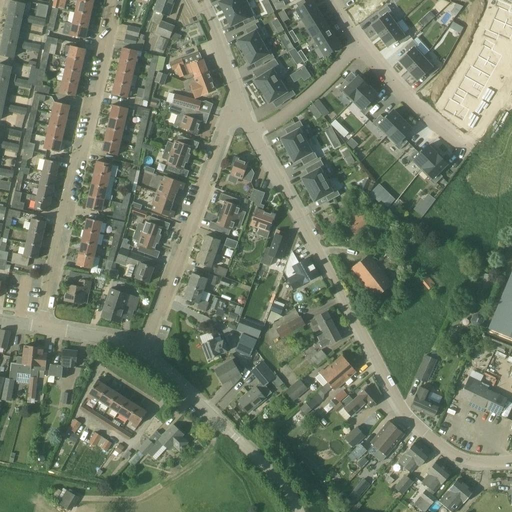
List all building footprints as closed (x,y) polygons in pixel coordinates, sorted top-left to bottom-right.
[(90,15),(93,4),(77,0),(75,12),(90,15)] [(169,16),(174,0),(157,0),(153,11),(169,16)] [(225,14),(241,6),(237,0),(223,0),(219,2),(225,14)] [(265,0),(261,2),(268,16),(274,13),(267,0),(265,0)] [(296,9),(302,19),(317,9),(310,0),(306,3),(303,0),(302,0),(296,4),(298,8),(296,9)] [(276,10),(285,6),(282,1),(279,3),(274,5),(276,10)] [(8,15),(22,18),(24,5),(10,2),(8,15)] [(500,8),(495,21),(511,27),(511,13),(509,12),(511,7),(501,2),(499,8),(500,8)] [(35,15),(46,18),(48,6),(38,3),(35,15)] [(378,34),(396,22),(388,12),(390,10),(386,5),(376,12),(380,17),(371,24),(378,34)] [(225,14),(231,26),(242,20),(244,26),(255,20),(252,15),(247,18),(241,6),(225,14)] [(56,20),(59,8),(52,7),(50,18),(56,20)] [(302,19),(307,28),(323,19),(317,9),(302,19)] [(277,13),(282,22),(288,19),(283,10),(277,13)] [(88,27),(90,15),(75,12),(72,24),(88,27)] [(434,17),(430,12),(425,16),(430,21),(434,17)] [(19,31),(22,18),(8,15),(5,28),(19,31)] [(53,32),(56,20),(50,18),(47,30),(53,32)] [(307,28),(305,29),(311,39),(313,38),(313,37),(328,28),(323,19),(307,28)] [(161,21),(156,33),(170,39),(175,26),(161,21)] [(511,36),(511,27),(495,21),(490,33),(488,32),(486,38),(497,42),(499,37),(510,41),(511,36)] [(403,32),(396,22),(378,34),(386,45),(396,38),(400,43),(409,36),(405,30),(403,32)] [(85,39),(88,27),(72,24),(69,35),(85,39)] [(244,52),(264,41),(258,30),(255,24),(245,30),(248,35),(238,41),(238,42),(236,43),(240,50),(242,49),(244,52)] [(135,46),(135,45),(140,29),(127,25),(123,43),(131,45),(135,46)] [(16,44),(19,31),(5,28),(2,41),(16,44)] [(328,28),(313,37),(313,38),(316,42),(312,44),(315,50),(319,47),(334,37),(328,28)] [(287,52),(288,52),(294,49),(286,34),(279,38),(287,52)] [(43,52),(49,53),(51,44),(57,46),(58,39),(47,37),(43,52)] [(160,37),(156,47),(163,50),(167,39),(160,37)] [(319,47),(325,56),(340,47),(334,37),(319,47)] [(407,69),(423,54),(414,45),(416,44),(411,38),(403,47),(407,51),(398,59),(407,69)] [(483,47),(478,57),(496,68),(502,57),(492,51),(495,46),(485,40),(481,46),(483,47)] [(0,54),(13,57),(16,44),(2,41),(0,51),(0,54)] [(270,52),(264,41),(244,52),(246,56),(244,57),(248,64),(250,63),(250,64),(261,58),(264,63),(274,57),(271,52),(270,52)] [(67,58),(83,61),(86,49),(70,46),(70,47),(65,45),(64,50),(69,51),(67,58)] [(143,47),(135,45),(135,46),(131,45),(130,50),(122,48),(120,60),(135,63),(137,56),(141,57),(143,47)] [(292,57),(298,53),(297,53),(294,49),(288,52),(292,57)] [(47,65),(49,53),(43,52),(40,64),(47,65)] [(431,63),(423,54),(407,69),(416,78),(425,70),(429,75),(438,67),(433,62),(431,63)] [(156,68),(159,56),(158,56),(152,55),(149,67),(156,68)] [(158,72),(162,73),(165,58),(159,56),(156,68),(155,71),(158,72)] [(472,68),(491,78),(496,68),(478,57),(472,68)] [(80,73),(83,61),(67,58),(65,69),(80,73)] [(193,73),(194,77),(208,72),(202,59),(185,65),(182,58),(169,63),(172,70),(177,68),(180,77),(193,73)] [(262,91),(281,79),(275,69),(279,66),(275,59),(263,67),(267,73),(253,81),(258,89),(260,88),(262,91)] [(132,75),(135,63),(120,60),(117,71),(132,75)] [(44,77),(47,65),(40,64),(38,75),(44,77)] [(0,78),(8,81),(15,82),(15,79),(16,75),(10,74),(11,67),(0,65),(0,78)] [(304,66),(289,76),(294,82),(301,78),(303,81),(310,76),(304,66)] [(155,71),(156,68),(149,67),(147,78),(153,80),(155,71)] [(466,78),(485,89),(491,78),(472,68),(466,78)] [(78,84),(80,73),(65,69),(62,81),(78,84)] [(130,86),(132,75),(117,71),(114,83),(130,86)] [(167,75),(162,73),(158,72),(154,82),(163,85),(167,75)] [(208,72),(194,77),(197,83),(190,85),(195,97),(201,95),(214,90),(208,72)] [(42,86),(44,77),(38,75),(35,87),(34,91),(49,95),(50,88),(42,86)] [(352,102),(367,86),(364,83),(366,81),(360,76),(359,77),(358,76),(350,85),(345,81),(337,89),(342,94),(343,93),(352,102)] [(485,89),(464,77),(457,89),(454,95),(464,101),(467,95),(478,101),(485,89)] [(0,92),(6,94),(8,81),(0,78),(0,92)] [(150,91),(153,80),(147,78),(144,90),(150,91)] [(288,90),(281,79),(262,91),(264,95),(263,96),(267,104),(279,96),(283,103),(295,95),(291,88),(288,90)] [(75,96),(78,84),(62,81),(59,93),(75,96)] [(127,98),(130,86),(114,83),(112,95),(127,98)] [(370,89),(367,86),(352,102),(360,111),(364,116),(373,108),(368,103),(377,95),(376,94),(377,92),(372,87),(370,89)] [(146,107),(150,91),(144,90),(142,98),(136,97),(134,104),(146,107)] [(31,109),(37,110),(39,101),(44,102),(46,96),(35,93),(31,109)] [(172,104),(198,111),(201,101),(174,94),(172,104)] [(451,100),(444,112),(463,122),(470,111),(461,106),(464,101),(454,95),(451,100)] [(158,109),(160,99),(151,98),(149,107),(158,109)] [(318,100),(313,105),(317,109),(322,105),(318,100)] [(52,114),(67,117),(70,105),(54,102),(52,114)] [(198,111),(172,104),(171,104),(169,112),(177,115),(174,125),(188,130),(187,132),(197,136),(199,130),(198,129),(200,121),(206,123),(209,114),(198,111)] [(110,117),(125,120),(126,115),(133,116),(134,110),(128,109),(112,105),(110,117)] [(312,113),(317,109),(313,105),(308,109),(312,113)] [(140,124),(146,125),(150,110),(138,107),(136,115),(142,116),(140,124)] [(35,122),(37,110),(31,109),(28,121),(35,122)] [(386,136),(402,120),(393,111),(384,119),(380,115),(372,123),(377,128),(377,127),(386,136)] [(64,129),(67,117),(52,114),(49,125),(64,129)] [(122,132),(125,120),(110,117),(107,128),(122,132)] [(21,128),(23,121),(17,119),(15,126),(21,128)] [(330,125),(335,130),(339,125),(335,120),(330,125)] [(405,123),(402,120),(386,136),(395,145),(394,146),(399,150),(407,142),(403,138),(412,129),(411,128),(412,127),(407,122),(405,123)] [(32,134),(35,122),(28,121),(26,132),(32,134)] [(301,129),(303,127),(300,121),(288,127),(291,133),(281,139),(282,140),(281,141),(284,147),(285,146),(287,150),(307,139),(301,129)] [(144,137),(146,125),(140,124),(137,135),(144,137)] [(62,140),(64,129),(49,125),(46,137),(62,140)] [(120,144),(122,132),(107,128),(104,140),(120,144)] [(21,138),(22,132),(10,129),(9,136),(21,138)] [(30,143),(32,134),(26,132),(22,149),(33,152),(35,144),(30,143)] [(141,148),(144,137),(137,135),(135,147),(141,148)] [(165,150),(189,159),(191,154),(189,153),(191,147),(197,149),(199,143),(179,136),(176,144),(168,142),(165,150)] [(59,152),(62,140),(46,137),(43,149),(59,152)] [(309,163),(317,158),(307,139),(287,150),(290,154),(289,155),(293,163),(294,162),(295,164),(306,158),(309,163)] [(350,148),(355,143),(351,139),(346,144),(350,148)] [(117,155),(120,144),(104,140),(102,152),(117,155)] [(331,143),(334,149),(341,145),(338,140),(331,143)] [(421,171),(437,155),(434,152),(436,150),(430,145),(429,146),(428,145),(419,154),(415,150),(407,158),(412,163),(412,162),(421,171)] [(139,158),(141,148),(135,147),(132,159),(134,160),(133,164),(140,166),(142,158),(139,158)] [(187,163),(189,159),(165,150),(162,158),(170,161),(167,170),(187,177),(189,171),(183,169),(186,163),(187,163)] [(447,164),(437,155),(421,171),(430,180),(429,180),(434,185),(442,177),(438,172),(447,164)] [(251,182),(254,173),(251,167),(247,166),(248,163),(238,160),(239,158),(234,156),(231,167),(232,167),(227,181),(236,184),(238,178),(251,182)] [(351,156),(345,159),(349,165),(355,162),(351,156)] [(42,172),(56,175),(59,163),(45,159),(42,172)] [(321,168),(324,167),(321,160),(309,166),(312,172),(302,178),(302,180),(301,180),(305,186),(306,186),(308,190),(327,179),(321,168)] [(109,176),(111,171),(114,172),(115,166),(112,165),(96,161),(94,173),(109,176)] [(30,169),(25,168),(20,167),(18,179),(22,180),(24,174),(28,175),(30,169)] [(133,182),(136,170),(130,169),(127,180),(133,182)] [(54,187),(56,175),(42,172),(40,184),(54,187)] [(115,177),(109,176),(94,173),(91,185),(107,188),(112,189),(115,177)] [(156,193),(174,199),(176,194),(174,194),(176,187),(182,189),(184,183),(165,176),(163,181),(161,181),(156,193)] [(340,195),(336,189),(334,190),(327,179),(308,190),(310,194),(309,194),(312,200),(314,199),(314,201),(325,195),(328,202),(340,195)] [(0,188),(9,191),(11,183),(0,180),(0,188)] [(133,182),(127,180),(127,181),(125,180),(124,187),(126,187),(125,192),(131,193),(131,192),(133,182)] [(51,200),(54,187),(40,184),(37,196),(51,200)] [(373,200),(383,189),(378,184),(367,195),(373,200)] [(110,195),(112,189),(107,188),(91,185),(88,196),(104,200),(111,201),(112,196),(110,195)] [(255,202),(259,191),(253,189),(249,200),(255,202)] [(19,192),(15,191),(11,208),(23,210),(24,203),(20,202),(22,193),(19,192)] [(255,202),(254,205),(257,206),(251,223),(259,226),(256,234),(267,238),(276,214),(271,212),(270,214),(262,211),(264,205),(261,204),(265,193),(259,191),(255,202)] [(128,205),(131,193),(125,192),(122,204),(128,205)] [(425,192),(413,209),(423,216),(435,199),(425,192)] [(173,204),(174,199),(156,193),(152,205),(154,205),(152,211),(172,218),(174,211),(169,209),(171,203),(173,204)] [(218,212),(243,221),(246,212),(238,209),(241,200),(221,193),(219,200),(224,202),(222,208),(220,207),(218,212)] [(37,196),(31,195),(29,200),(35,202),(34,209),(48,212),(51,200),(37,196)] [(109,207),(111,201),(104,200),(88,196),(86,208),(101,211),(102,206),(109,207)] [(124,221),(128,205),(122,204),(120,212),(114,210),(112,218),(124,221)] [(19,219),(21,212),(9,209),(5,226),(10,227),(12,217),(19,219)] [(346,222),(356,236),(372,224),(362,211),(346,222)] [(240,229),(243,221),(218,212),(217,217),(219,217),(216,224),(211,222),(208,228),(229,235),(232,226),(240,229)] [(136,231),(160,239),(162,235),(160,234),(162,228),(168,230),(170,223),(150,216),(147,225),(139,222),(136,231)] [(84,230),(99,233),(102,222),(86,218),(84,230)] [(29,231),(43,234),(46,222),(32,219),(29,231)] [(114,237),(120,238),(124,223),(113,220),(111,227),(116,228),(114,237)] [(97,245),(99,233),(84,230),(81,241),(97,245)] [(40,246),(43,234),(29,231),(26,243),(40,246)] [(158,244),(160,239),(136,231),(133,239),(141,242),(138,251),(158,258),(160,252),(154,250),(156,243),(158,244)] [(281,236),(282,233),(277,231),(276,234),(275,234),(270,248),(266,246),(260,263),(270,266),(273,256),(281,259),(283,253),(288,239),(281,236)] [(201,249),(217,255),(219,250),(222,251),(224,246),(235,250),(238,242),(226,238),(224,245),(219,243),(220,241),(206,235),(201,249)] [(117,249),(120,238),(114,237),(110,248),(117,249)] [(94,257),(97,245),(81,241),(79,253),(94,257)] [(37,259),(40,246),(26,243),(23,255),(13,253),(11,263),(28,267),(30,257),(37,259)] [(113,261),(117,249),(110,248),(107,260),(113,261)] [(115,263),(116,263),(125,267),(127,263),(131,265),(126,277),(134,279),(135,278),(148,283),(154,268),(153,267),(155,261),(120,248),(116,259),(115,262),(115,263)] [(220,255),(217,255),(201,249),(196,262),(211,267),(213,261),(217,263),(220,255)] [(383,272),(400,259),(393,249),(375,263),(369,254),(351,268),(374,298),(392,284),(383,272)] [(91,269),(94,257),(79,253),(76,265),(91,269)] [(293,289),(302,284),(318,275),(308,258),(292,267),(297,276),(288,281),(293,289)] [(115,262),(113,261),(107,260),(104,270),(101,269),(99,275),(103,276),(108,277),(109,277),(116,279),(119,275),(118,271),(116,270),(116,263),(115,263),(115,262)] [(228,270),(218,266),(217,268),(213,267),(211,273),(224,278),(228,270)] [(511,337),(511,267),(487,327),(511,337)] [(188,286),(203,291),(206,283),(215,286),(218,277),(207,273),(205,278),(192,273),(188,286)] [(90,282),(91,280),(91,275),(81,274),(80,280),(79,280),(78,287),(67,285),(65,300),(82,303),(84,292),(89,293),(91,282),(90,282)] [(435,284),(427,275),(420,281),(421,281),(419,283),(422,286),(423,284),(428,290),(435,284)] [(228,287),(230,282),(222,278),(219,284),(228,287)] [(210,294),(203,291),(188,286),(183,298),(196,303),(195,308),(205,312),(209,303),(207,302),(210,294)] [(135,310),(139,298),(110,289),(101,317),(120,323),(126,307),(135,310)] [(224,305),(225,302),(220,300),(219,303),(220,303),(219,305),(218,305),(217,309),(222,310),(224,307),(223,307),(224,305)] [(280,315),(283,308),(274,304),(271,311),(280,315)] [(239,315),(242,308),(237,305),(234,313),(230,312),(228,317),(236,320),(238,315),(239,315)] [(295,308),(289,311),(292,318),(298,315),(295,308)] [(321,332),(333,325),(326,311),(315,317),(315,318),(310,321),(313,327),(319,324),(319,325),(318,326),(320,331),(321,332)] [(477,327),(482,326),(484,320),(483,315),(477,313),(473,315),(470,321),(472,325),(477,327)] [(292,332),(305,325),(300,316),(287,323),(292,332)] [(262,327),(241,319),(236,331),(258,339),(262,327)] [(321,332),(320,331),(315,334),(319,342),(322,348),(341,339),(333,325),(321,332)] [(0,347),(6,349),(10,332),(0,329),(0,331),(0,347)] [(257,341),(242,334),(235,350),(250,357),(257,341)] [(216,343),(214,339),(202,344),(208,359),(227,352),(223,341),(216,343)] [(30,383),(33,346),(24,345),(23,347),(22,357),(17,356),(16,363),(11,363),(9,379),(17,380),(17,382),(29,383),(30,383)] [(30,383),(29,383),(27,398),(35,398),(38,371),(45,371),(47,353),(43,353),(43,348),(33,346),(30,383)] [(497,358),(500,352),(495,349),(486,369),(500,376),(506,362),(497,358)] [(75,367),(77,351),(63,350),(61,366),(58,365),(51,364),(50,364),(48,376),(56,377),(66,378),(68,367),(75,367)] [(317,365),(327,357),(321,350),(311,358),(314,361),(309,365),(313,369),(317,365)] [(426,382),(436,360),(424,355),(415,377),(426,382)] [(261,359),(258,356),(253,360),(256,364),(249,369),(256,377),(257,376),(261,380),(271,371),(261,359)] [(327,382),(348,364),(342,356),(324,371),(323,369),(319,372),(320,374),(316,378),(323,386),(327,382)] [(239,372),(232,360),(215,370),(222,383),(233,377),(236,383),(241,377),(247,369),(244,367),(239,372)] [(327,382),(334,390),(355,372),(348,364),(327,382)] [(477,409),(487,389),(479,386),(481,382),(469,376),(460,397),(470,402),(468,405),(477,409)] [(293,401),(308,389),(299,379),(285,391),(293,401)] [(98,400),(107,386),(97,380),(88,394),(93,397),(91,399),(97,403),(98,400)] [(11,391),(12,384),(5,383),(3,389),(11,391)] [(108,407),(117,393),(107,386),(98,400),(103,403),(100,407),(106,411),(108,407)] [(371,408),(380,399),(368,386),(359,395),(344,409),(351,416),(366,402),(371,408)] [(248,413),(265,398),(255,387),(239,401),(248,413)] [(433,417),(438,404),(426,399),(429,391),(419,387),(410,407),(433,417)] [(487,389),(477,409),(483,412),(484,408),(498,415),(506,398),(487,389)] [(334,397),(339,403),(347,395),(343,390),(334,397)] [(69,405),(69,404),(71,394),(65,392),(63,403),(69,405)] [(323,399),(317,392),(299,408),(305,415),(317,404),(322,409),(328,403),(324,398),(323,399)] [(118,413),(127,399),(117,393),(108,407),(118,413)] [(128,419),(137,405),(127,399),(118,413),(128,419)] [(337,413),(344,407),(340,402),(333,408),(337,413)] [(89,415),(92,410),(82,404),(79,409),(89,415)] [(137,405),(128,419),(138,425),(147,412),(137,405)] [(99,421),(102,416),(92,410),(89,415),(99,421)] [(108,428),(112,422),(102,416),(99,421),(108,428)] [(75,419),(69,428),(75,432),(82,424),(75,419)] [(378,449),(396,428),(388,421),(370,443),(378,449)] [(118,434),(122,429),(112,422),(108,428),(118,434)] [(181,437),(183,434),(172,424),(163,435),(163,434),(158,439),(159,440),(154,445),(148,439),(138,450),(144,455),(147,452),(151,456),(163,444),(169,450),(173,445),(180,451),(187,442),(181,437)] [(353,447),(365,436),(356,427),(345,438),(353,447)] [(396,428),(378,449),(386,456),(404,434),(396,428)] [(122,429),(118,434),(128,440),(132,435),(122,429)] [(96,445),(101,436),(95,432),(88,442),(95,447),(96,445)] [(73,434),(70,440),(76,442),(79,436),(73,434)] [(101,436),(96,445),(106,452),(112,443),(106,440),(101,436)] [(419,467),(429,455),(414,443),(398,462),(411,472),(417,465),(419,467)] [(119,454),(124,447),(119,444),(115,451),(119,454)] [(357,460),(366,451),(360,444),(351,453),(357,460)] [(434,493),(441,485),(451,473),(436,461),(426,473),(428,474),(422,482),(431,490),(429,493),(425,490),(420,496),(413,504),(422,511),(425,511),(431,505),(436,499),(432,495),(434,493)] [(390,485),(394,479),(389,475),(385,480),(390,485)] [(402,494),(413,481),(405,475),(394,487),(402,494)] [(360,496),(370,485),(363,479),(354,491),(360,496)] [(451,511),(455,511),(472,491),(458,479),(439,501),(451,511)] [(71,511),(79,498),(66,490),(58,503),(71,511)]
